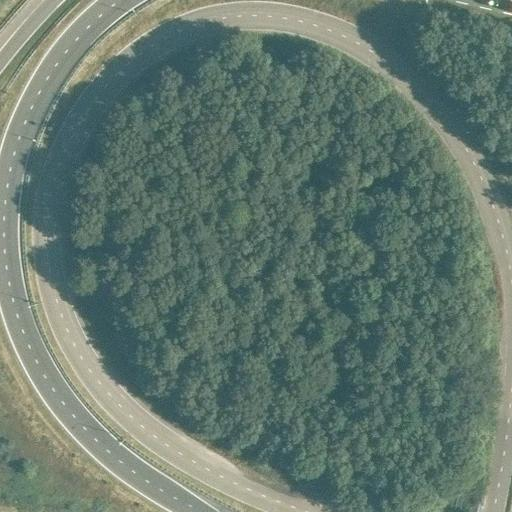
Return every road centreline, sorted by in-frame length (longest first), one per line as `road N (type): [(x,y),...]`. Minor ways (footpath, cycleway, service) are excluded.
road 1 (unclassified): [(511,292),(495,214),(462,143),(415,88),(364,48),(276,18),(215,20),(166,36),(112,78),(66,144),(49,196),(45,256),(60,319),(90,373),(141,425),(206,471),(300,511)]
road 2 (motorway): [(194,511),(115,458),(68,410),(29,351),(5,272),(9,171),(27,114),(60,58),(119,0)]
